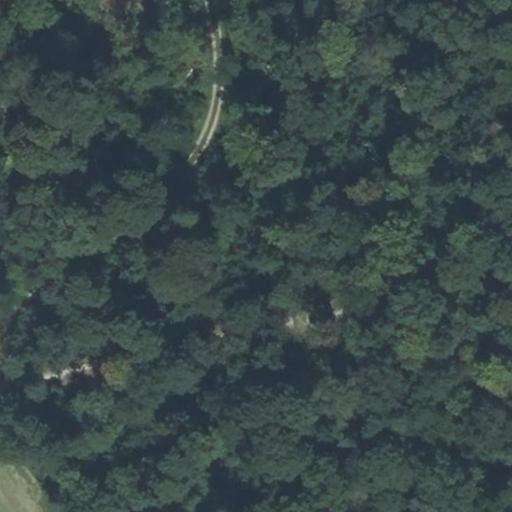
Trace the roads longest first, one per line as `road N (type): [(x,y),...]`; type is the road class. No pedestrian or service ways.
road 1 (track): [(0,388),(511,284)]
road 2 (track): [(208,0),(220,74),(202,145),(158,198),(0,326)]
